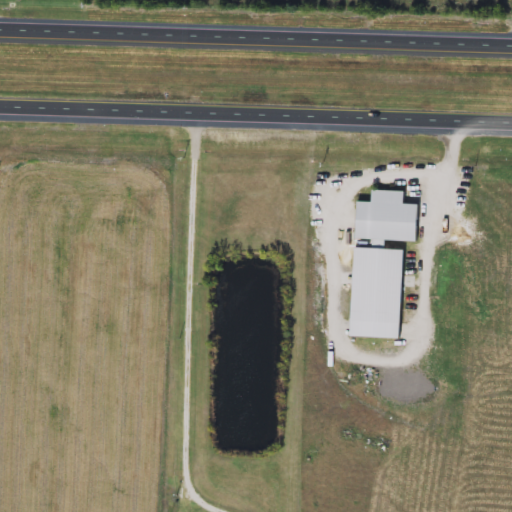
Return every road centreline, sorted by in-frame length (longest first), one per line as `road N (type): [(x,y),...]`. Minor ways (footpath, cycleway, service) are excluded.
road 1 (trunk): [(511,47),(0,30)]
road 2 (trunk): [(0,110),(511,126)]
